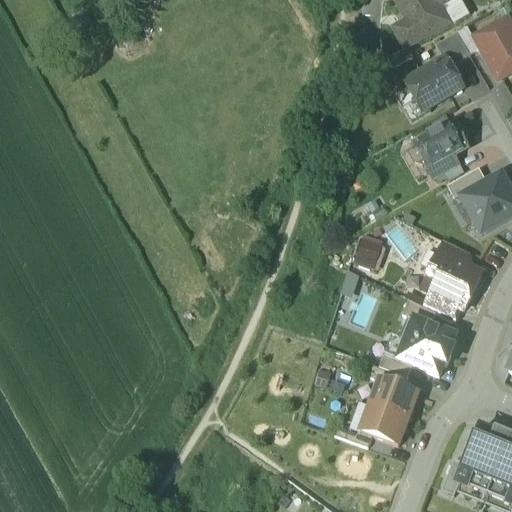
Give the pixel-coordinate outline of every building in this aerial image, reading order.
[(393,0),(407,23),(394,31),(405,51),(450,25),(440,7),(453,0),(393,0)] [(511,30),(507,22),(474,40),(498,83),(511,74),(511,30)] [(479,51),(467,31),(457,37),(469,57),(479,51)] [(457,37),(435,49),(444,64),(445,63),(450,71),(470,59),(469,57),(457,37)] [(393,72),(413,61),(407,51),(388,62),(393,72)] [(444,64),(406,87),(416,104),(422,100),(429,110),(462,91),(450,71),(445,63),(444,64)] [(453,128),(415,149),(429,173),(453,159),(466,152),(453,128)] [(453,159),(429,173),(435,183),(459,169),(453,159)] [(448,191),(455,203),(460,200),(485,186),(479,174),(448,191)] [(460,200),(482,238),(511,220),(511,195),(501,177),(485,186),(460,200)] [(356,266),(371,271),(378,252),(363,247),(356,266)] [(470,259),(445,247),(439,259),(464,271),(470,259)] [(464,271),(439,259),(422,295),(431,300),(459,313),(464,316),(482,279),(464,271)] [(345,275),(338,299),(351,302),(357,279),(345,275)] [(459,313),(431,300),(424,313),(436,318),(453,327),(459,313)] [(409,323),(431,332),(436,318),(408,306),(403,321),(409,323)] [(440,382),(456,342),(431,332),(409,323),(393,363),(413,371),(440,382)] [(395,379),(408,384),(413,371),(385,360),(380,373),(395,379)] [(380,373),(373,370),(369,381),(380,386),(391,390),(395,379),(380,373)] [(391,390),(380,386),(370,411),(408,425),(417,399),(391,390)] [(408,425),(370,411),(361,437),(372,441),(398,451),(408,425)] [(361,437),(338,429),(334,440),(368,453),(372,441),(361,437)] [(460,491),(488,503),(511,447),(511,443),(482,431),(465,470),(457,489),(460,491)] [(511,511),(511,447),(488,503),(511,511)] [(442,497),(455,502),(460,491),(457,489),(465,470),(456,466),(442,497)]
